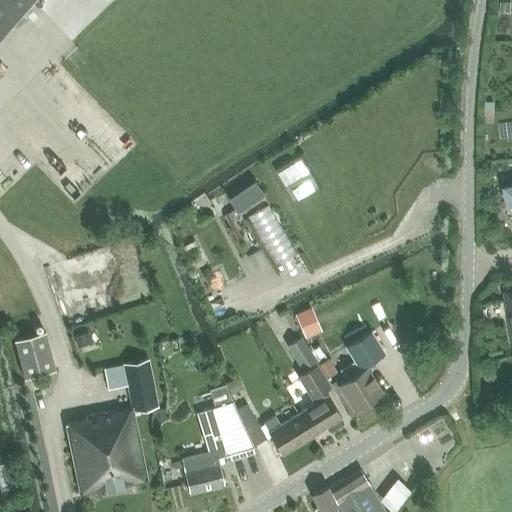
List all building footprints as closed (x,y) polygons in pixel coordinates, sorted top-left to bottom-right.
[(0,0),(0,33),(34,0),(0,0)] [(66,82),(64,70),(45,73),(47,86),(66,82)] [(66,107),(75,115),(91,98),(82,90),(66,107)] [(255,181),(242,190),(251,203),(264,194),(255,181)] [(258,206),(250,210),(263,235),(272,231),(258,206)] [(235,255),(241,271),(259,264),(252,248),(235,255)] [(511,292),(502,294),(511,343),(511,292)] [(305,334),(319,329),(310,309),(296,316),(305,334)] [(45,331),(14,339),(25,377),(55,369),(45,331)] [(79,346),(90,343),(87,332),(76,336),(79,346)] [(385,353),(371,332),(347,347),(360,368),(385,353)] [(301,336),(286,345),(302,372),(297,375),(311,398),(322,391),(331,386),(317,362),(301,336)] [(133,405),(134,411),(159,406),(149,358),(122,365),(130,405),(133,405)] [(328,377),(335,373),(327,360),(320,365),(328,377)] [(346,379),(339,384),(355,409),(355,410),(382,394),(366,367),(365,365),(360,368),(355,361),(340,370),(346,379)] [(234,379),(226,383),(231,394),(239,390),(234,379)] [(337,380),(331,384),(349,412),(355,409),(339,384),(337,380)] [(209,451),(181,458),(190,493),(224,485),(219,465),(217,457),(254,445),(236,408),(225,385),(210,390),(216,407),(197,413),(209,451)] [(314,402),(298,412),(312,436),(326,428),(328,431),(331,432),(343,425),(343,421),(342,419),(342,418),(327,394),(325,395),(322,391),(311,398),(314,402)] [(246,403),(236,408),(254,445),(267,437),(260,425),(247,403),(246,403)] [(79,492),(147,478),(134,411),(133,405),(130,405),(85,415),(86,420),(66,424),(79,492)] [(268,431),(282,454),(312,436),(298,412),(280,424),(275,416),(263,423),(268,431)] [(9,465),(0,466),(0,491),(14,488),(9,465)] [(332,488),(329,485),(310,493),(318,508),(313,510),(314,511),(387,511),(362,470),(332,488)]
